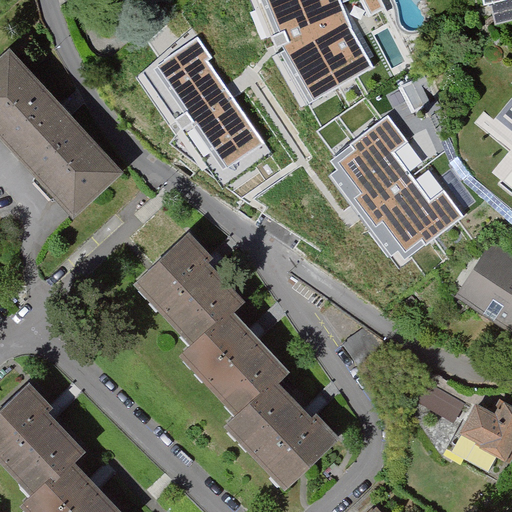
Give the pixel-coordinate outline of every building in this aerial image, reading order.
[(350,29),(338,0),(258,0),(276,45),(281,43),(285,50),(277,54),(307,105),(373,68),(350,29)] [(511,0),(478,0),(481,22),(511,18),(511,0)] [(210,58),(197,38),(154,67),(224,170),(263,143),(207,60),(210,58)] [(122,174),(12,56),(0,67),(0,132),(78,216),(122,174)] [(407,142),(388,117),(331,161),(338,170),(328,177),(390,257),(399,250),(406,258),(462,215),(443,191),(430,201),(393,152),(407,142)] [(210,261),(186,234),(131,284),(188,347),(178,356),(234,418),(224,427),(285,494),(340,443),(317,418),(313,421),(279,385),(289,376),(232,314),(243,304),(206,264),(210,261)] [(511,257),(493,244),(455,300),(511,338),(511,257)] [(415,402),(442,415),(451,396),(425,383),(415,402)] [(59,411),(34,385),(0,416),(0,457),(37,497),(26,507),(31,511),(124,511),(81,465),(92,455),(55,415),(59,411)] [(498,417),(477,406),(463,432),(485,443),(483,447),(510,461),(511,456),(511,406),(506,403),(498,417)]
